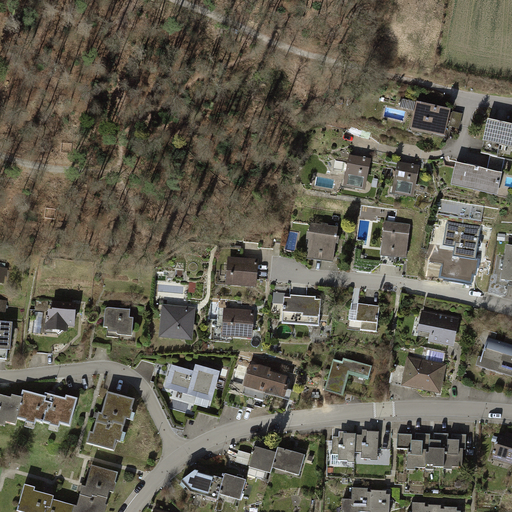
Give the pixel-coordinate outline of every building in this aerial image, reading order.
[(452,108),(418,101),(412,129),(446,136),(452,108)] [(511,122),(490,118),(485,140),(511,145),(511,122)] [(469,160),(490,161),(491,154),(470,152),(469,160)] [(367,159),(349,155),(344,187),(366,191),(371,159),(367,159)] [(505,172),(458,162),(453,183),(500,193),(505,172)] [(416,167),(398,163),(392,194),(414,198),(419,167),(416,167)] [(409,226),(385,223),(381,256),(405,259),(409,226)] [(338,227),(311,224),(306,259),(333,263),(338,227)] [(481,232),(448,226),(444,243),(456,245),(454,256),(475,259),(481,232)] [(511,244),(507,244),(502,278),(511,279),(511,244)] [(261,259),(229,257),(227,286),(259,288),(261,259)] [(320,297),(285,295),(283,324),(318,326),(320,297)] [(75,305),(49,303),(47,330),(65,332),(66,323),(74,324),(75,305)] [(197,307),(165,304),(162,338),(195,340),(197,307)] [(381,307),(359,304),(357,322),(363,323),(362,330),(378,332),(381,307)] [(133,310),(107,308),(105,334),(131,336),(133,310)] [(247,310),(225,309),(223,336),(254,339),(256,311),(247,310)] [(461,320),(423,312),(419,333),(433,336),(431,343),(455,348),(461,320)] [(12,323),(0,321),(0,350),(9,351),(12,323)] [(511,344),(486,337),(478,364),(511,374),(511,344)] [(372,366),(333,356),(325,391),(341,395),(347,374),(369,380),(372,366)] [(446,364),(407,357),(405,369),(394,367),(391,385),(440,394),(446,364)] [(193,373),(170,366),(164,390),(210,403),(219,373),(195,366),(193,373)] [(290,378),(249,366),(243,387),(284,398),(290,378)] [(0,396),(0,423),(13,427),(16,415),(68,428),(75,404),(51,397),(23,390),(20,402),(0,396)] [(133,401),(107,393),(91,444),(117,452),(133,401)] [(379,433),(333,432),(333,463),(379,464),(379,433)] [(468,438),(399,436),(399,450),(408,450),(407,472),(467,473),(468,438)] [(511,440),(499,437),(492,461),(511,466),(511,440)] [(251,454),(238,450),(235,461),(249,466),(249,468),(269,474),(271,467),(298,476),(305,457),(277,448),(275,454),(253,447),(251,454)] [(77,507),(24,492),(18,511),(104,511),(116,474),(89,466),(77,507)] [(222,480),(194,472),(181,482),(191,492),(218,502),(220,496),(241,501),(246,481),(223,476),(222,480)] [(352,501),(343,501),(342,511),(390,511),(390,490),(352,490),(352,501)]
